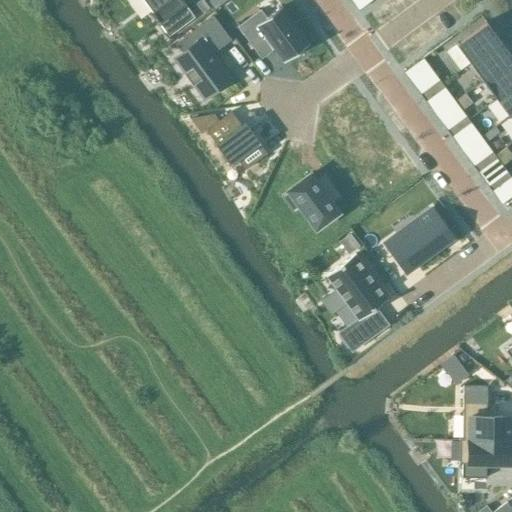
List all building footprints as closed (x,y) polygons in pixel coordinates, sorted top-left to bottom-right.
[(143,0),(152,12),(151,12),(159,22),(158,22),(169,36),(194,17),(185,5),(185,4),(182,0),(143,0)] [(202,0),(200,0),(196,4),(203,13),(209,9),(202,0)] [(260,10),(237,26),(254,49),(267,39),(284,62),(309,45),(281,7),(266,18),(260,10)] [(182,53),(175,59),(185,72),(183,73),(192,85),(193,84),(203,98),(229,79),(211,54),(231,40),(213,16),(183,38),(190,48),(182,53)] [(455,44),(446,51),(460,70),(470,63),(470,64),(500,41),(486,22),(455,44)] [(511,57),(500,41),(470,64),(483,81),(511,59),(511,57)] [(511,59),(483,81),(496,99),(511,86),(511,59)] [(438,79),(429,86),(436,95),(445,89),(438,79)] [(429,86),(420,93),(426,102),(436,95),(429,86)] [(511,86),(496,99),(508,116),(511,113),(511,86)] [(214,114),(189,119),(201,134),(206,130),(216,144),(215,144),(231,165),(237,160),(244,170),(267,153),(244,123),(241,125),(231,111),(218,121),(214,114)] [(358,112),(333,131),(366,176),(391,157),(358,112)] [(465,116),(456,123),(462,131),(471,124),(465,116)] [(456,123),(446,129),(452,137),(462,131),(456,123)] [(491,152),(482,158),(488,166),(497,159),(491,152)] [(482,158),(473,165),(479,173),(488,166),(482,158)] [(506,172),(488,186),(493,192),(511,178),(506,172)] [(310,174),(281,195),(293,213),(300,208),(316,229),(338,213),(331,204),(341,197),(325,174),(315,181),(310,174)] [(398,235),(386,244),(406,271),(451,238),(431,211),(416,222),(398,235)] [(349,233),(339,242),(349,255),(360,246),(349,233)] [(355,254),(325,276),(326,277),(327,276),(358,319),(339,333),(352,351),(387,325),(375,308),(388,299),(387,298),(386,298),(355,255),(356,255),(355,254)] [(455,384),(468,375),(453,354),(440,364),(455,384)] [(462,439),(462,440),(511,440),(511,416),(486,416),(487,402),(463,402),(462,439)] [(459,439),(459,464),(462,464),(462,478),(486,478),(486,464),(511,464),(511,440),(462,440),(462,439),(459,439)] [(511,511),(511,509),(507,502),(492,511),(511,511)]
